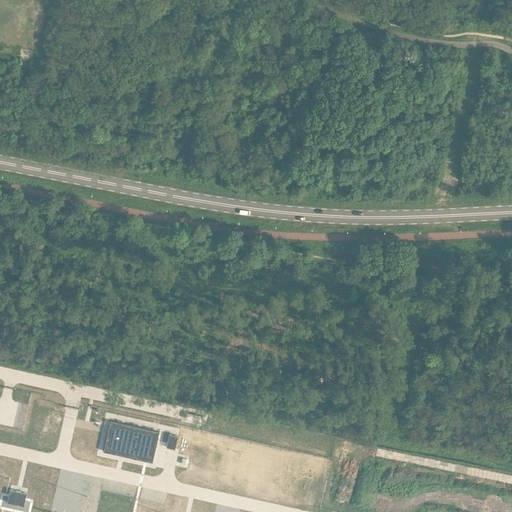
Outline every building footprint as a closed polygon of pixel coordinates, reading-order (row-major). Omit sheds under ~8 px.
[(33,11),(31,16),(45,19),(46,13),(33,11)] [(107,434),(103,451),(119,455),(120,451),(124,452),(123,455),(129,457),(132,457),(136,458),(139,459),(148,461),(151,462),(152,462),(159,432),(156,431),(152,430),(146,429),(143,428),(139,427),(136,426),(123,423),(120,423),(110,421),(109,426),(107,434)] [(169,434),(167,440),(176,442),(177,436),(169,434)] [(167,440),(166,446),(174,448),(176,442),(167,440)] [(203,484),(209,444),(193,442),(187,481),(203,484)] [(210,470),(208,482),(218,483),(220,472),(210,470)] [(10,489),(7,502),(15,504),(18,491),(10,489)] [(18,491),(15,504),(23,506),(26,493),(18,491)] [(183,503),(181,511),(193,511),(195,505),(183,503)]
